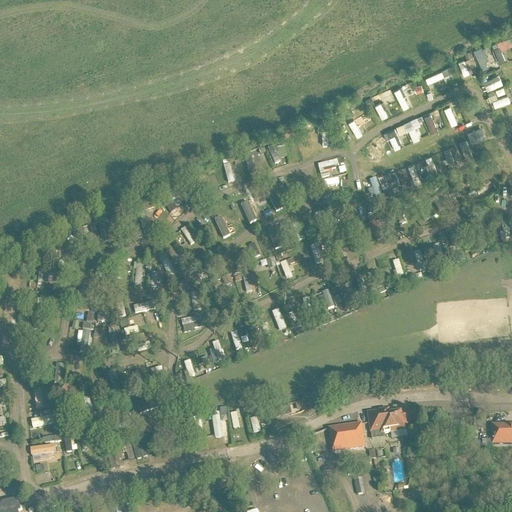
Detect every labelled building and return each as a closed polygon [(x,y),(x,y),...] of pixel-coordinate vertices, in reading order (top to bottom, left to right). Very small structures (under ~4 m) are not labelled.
[(503,50),(511,47),(508,40),(495,44),(496,45),(501,44),(503,50)] [(475,48),(482,68),(491,65),(487,54),(492,52),(489,43),(475,48)] [(500,60),(506,58),(501,44),(495,47),(500,60)] [(460,59),(461,68),(473,68),(473,61),(474,61),(473,49),(467,50),(467,58),(460,59)] [(433,115),(427,117),(431,132),(437,130),(433,115)] [(420,137),(417,125),(421,124),(419,116),(407,119),(413,139),(420,137)] [(246,279),(247,292),(259,291),(257,278),(246,279)] [(290,407),(267,413),(270,420),(292,414),(290,407)] [(394,416),(393,411),(369,414),(371,433),(380,432),(382,435),(407,431),(406,428),(408,428),(407,424),(415,423),(414,413),(394,416)] [(201,419),(195,420),(197,429),(198,428),(199,434),(200,434),(200,437),(204,436),(201,419)] [(361,425),(330,430),(331,439),(332,438),(334,445),(332,446),(334,454),(365,449),(361,425)] [(511,426),(491,426),(492,446),(511,446),(511,426)] [(132,444),(137,461),(144,462),(149,457),(144,441),(132,444)] [(111,470),(123,467),(119,451),(107,455),(111,470)] [(228,463),(190,470),(192,475),(229,469),(228,463)] [(193,479),(190,480),(190,483),(190,485),(227,478),(226,473),(221,474),(193,479)] [(361,479),(354,481),(355,485),(354,485),(357,497),(364,495),(361,479)] [(0,511),(21,511),(18,501),(1,506),(0,509),(0,511)]
